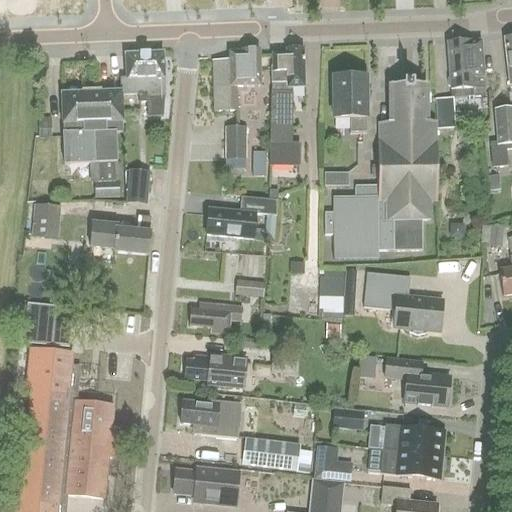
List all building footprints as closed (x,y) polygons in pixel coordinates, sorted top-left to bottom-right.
[(474,90),(485,89),(482,43),(449,46),(451,80),(449,82),(450,89),(451,90),(452,101),(474,99),(474,90)] [(271,70),(271,85),(272,96),(271,96),(270,147),(269,166),(299,167),(300,148),(290,147),(292,96),(292,90),(305,90),(304,52),(286,52),(286,56),(272,56),(272,70),(271,70)] [(236,89),(260,88),(259,53),(241,53),(241,55),(229,55),(229,63),(213,63),(215,114),(237,113),(236,89)] [(120,80),(121,93),(122,93),(122,96),(147,95),(147,100),(165,99),(163,54),(125,56),(126,80),(120,80)] [(350,136),(366,135),(365,79),(333,79),(334,119),(349,119),(350,136)] [(427,125),(427,118),(427,87),(413,88),(413,87),(404,87),(404,88),(390,88),(391,125),(379,125),(379,144),(378,144),(378,170),(374,170),(374,180),(378,180),(378,187),(355,187),(355,200),(333,200),(333,215),(325,215),(325,236),(333,236),(333,261),(378,261),(378,254),(423,254),(423,224),(430,224),(430,205),(438,205),(438,146),(436,146),(436,125),(427,125)] [(122,93),(121,93),(101,94),(101,91),(82,92),(82,94),(61,95),(64,166),(94,165),(95,185),(118,184),(118,164),(116,123),(123,123),(122,96),(122,93)] [(452,101),(437,101),(438,131),(454,130),(452,101)] [(511,111),(496,112),(499,144),(491,144),(493,169),(507,168),(506,152),(511,151),(511,111)] [(40,121),(41,143),(51,142),(50,120),(40,121)] [(247,161),(247,128),(226,128),(226,161),(247,161)] [(265,153),(253,153),(253,165),(265,165),(265,153)] [(272,166),(272,175),(299,176),(299,167),(272,166)] [(147,206),(150,173),(129,171),(126,204),(147,206)] [(349,175),(325,175),(325,187),(349,187),(349,175)] [(489,179),(490,193),(501,192),(499,178),(489,179)] [(119,198),(118,184),(95,185),(95,199),(119,198)] [(268,201),(276,201),(277,191),(269,191),(268,201)] [(275,220),(277,205),(244,201),(243,215),(210,211),(208,238),(254,243),(256,218),(275,220)] [(59,240),(61,208),(35,206),(32,238),(59,240)] [(137,233),(116,231),(117,226),(92,224),(89,249),(114,252),(114,254),(149,257),(151,234),(150,234),(151,219),(138,218),(137,233)] [(451,225),(451,239),(463,238),(463,224),(451,225)] [(500,249),(503,229),(490,227),(487,247),(500,249)] [(511,296),(511,240),(508,241),(511,271),(499,272),(503,298),(511,296)] [(291,275),(302,275),(302,264),(291,264),(291,275)] [(443,304),(408,301),(410,279),(367,275),(363,311),(396,314),(394,332),(409,333),(409,336),(417,339),(426,337),(427,335),(440,336),(443,304)] [(355,316),(356,283),(345,282),(342,316),(355,316)] [(262,300),(264,286),(236,283),(234,297),(262,300)] [(53,348),(57,308),(27,305),(23,345),(53,348)] [(241,324),(243,311),(200,306),(199,312),(191,311),(189,328),(211,331),(211,335),(229,337),(230,323),(241,324)] [(295,377),(298,352),(274,350),(271,374),(295,377)] [(17,504),(16,511),(66,511),(68,497),(104,500),(104,492),(105,481),(106,476),(108,458),(112,459),(114,447),(114,441),(115,430),(110,429),(112,414),(112,408),(77,405),(80,369),(71,368),(72,356),(31,352),(27,394),(33,395),(30,421),(25,421),(20,478),(24,478),(22,505),(17,504)] [(245,364),(233,363),(194,359),(193,364),(186,363),(184,380),(207,382),(206,387),(242,390),(245,364)] [(360,379),(374,380),(375,361),(361,360),(360,379)] [(450,409),(453,379),(424,376),(426,364),(390,360),(388,379),(398,380),(399,373),(411,375),(407,404),(450,409)] [(259,421),(259,424),(274,425),(276,406),(261,405),(261,402),(244,400),(244,403),(219,400),(218,405),(207,404),(206,406),(182,403),(180,425),(215,428),(216,417),(216,416),(259,421)] [(333,429),(348,430),(350,412),(335,410),(333,429)] [(388,426),(385,451),(444,457),(447,433),(388,426)] [(244,468),(295,473),(298,446),(247,440),(244,468)] [(335,467),(337,452),(317,450),(314,482),(348,485),(350,468),(335,467)] [(442,482),(444,457),(385,451),(382,475),(442,482)] [(235,509),(239,474),(197,470),(196,474),(182,472),(181,477),(175,476),(173,496),(194,498),(194,505),(235,509)] [(314,483),(310,511),(340,511),(344,486),(314,483)] [(438,511),(439,506),(411,503),(412,491),(384,488),(382,505),(398,507),(397,511),(438,511)]
